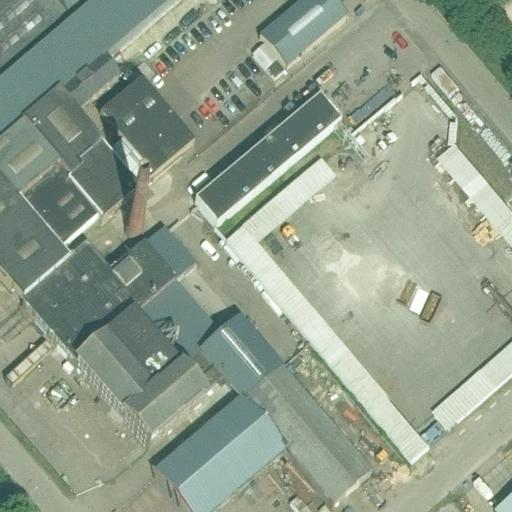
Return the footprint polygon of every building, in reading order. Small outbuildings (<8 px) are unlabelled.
[(122,153),(125,151),(116,141),(101,154),(74,124),(118,86),(102,67),(128,44),(89,0),(0,0),(0,285),(11,299),(95,226),(100,231),(136,199),(107,166),(122,153)] [(346,22),(327,0),(308,0),(258,43),(284,74),(346,22)] [(189,39),(200,31),(183,8),(172,16),(189,39)] [(398,62),(409,55),(396,33),(385,39),(398,62)] [(443,72),(435,78),(447,93),(454,87),(443,72)] [(125,151),(122,153),(151,186),(191,151),(137,89),(99,121),(116,141),(125,151)] [(317,104),(193,209),(214,234),(338,130),(317,104)] [(439,160),(511,249),(511,341),(428,410),(446,432),(430,445),(431,446),(511,380),(511,212),(457,145),(439,160)] [(227,241),(412,470),(430,455),(258,244),(336,181),(323,164),(227,241)] [(348,272),(422,367),(491,313),(417,218),(348,272)] [(142,242),(144,237),(142,231),(137,227),(131,227),(127,231),(125,237),(127,242),(131,246),(137,246),(142,242)] [(220,385),(200,361),(219,344),(196,318),(173,291),(194,273),(178,254),(162,236),(140,255),(172,292),(79,373),(102,400),(149,454),(202,408),(198,404),(220,385)] [(84,255),(54,282),(23,309),(79,373),(172,292),(140,255),(108,283),(84,255)] [(220,385),(241,408),(284,458),(329,511),(335,511),(369,482),(237,329),(219,344),(200,361),(220,385)] [(221,511),(284,458),(241,408),(162,476),(193,511),(221,511)]
